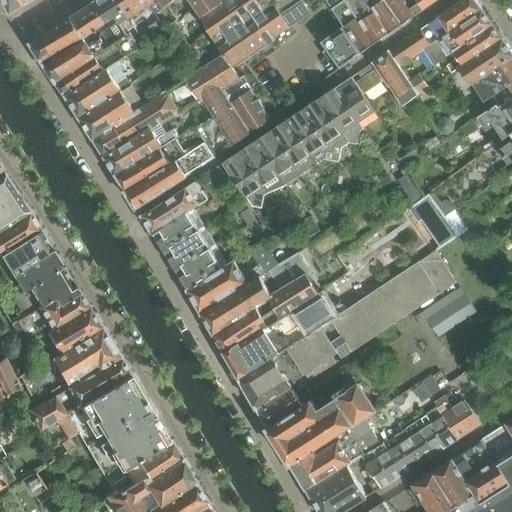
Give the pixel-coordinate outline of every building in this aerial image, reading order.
[(5,0),(12,13),(32,0),(5,0)] [(135,36),(140,33),(135,26),(134,26),(116,0),(98,0),(93,4),(106,23),(113,19),(121,25),(126,22),(135,36)] [(138,0),(116,0),(134,26),(135,26),(145,19),(156,35),(161,32),(138,0)] [(159,0),(138,0),(161,32),(166,28),(156,14),(165,8),(159,0)] [(189,0),(202,17),(225,3),(222,0),(189,0)] [(224,55),(233,67),(287,30),(312,13),(308,7),(317,0),(228,0),(225,3),(202,17),(201,18),(224,55)] [(325,0),(332,10),(339,5),(344,0),(359,23),(373,13),(371,9),(384,0),(325,0)] [(352,20),(344,27),(362,53),(375,44),(359,23),(344,0),(339,5),(344,14),(345,13),(347,17),(349,16),(352,20)] [(385,0),(384,0),(371,9),(373,13),(389,34),(403,25),(385,0)] [(385,0),(403,25),(416,16),(408,5),(404,0),(385,0)] [(414,0),(408,5),(416,16),(417,15),(438,0),(414,0)] [(475,0),(463,0),(442,15),(452,31),(483,10),(475,0)] [(51,32),(32,44),(43,59),(45,63),(106,23),(93,4),(51,32)] [(431,46),(425,50),(434,65),(450,55),(493,24),(483,10),(452,31),(431,45),(431,46)] [(373,13),(359,23),(375,44),(389,34),(373,13)] [(442,15),(421,29),(431,45),(452,31),(442,15)] [(175,22),(169,26),(184,49),(185,49),(190,46),(175,22)] [(106,23),(45,63),(57,82),(107,48),(101,39),(95,43),(92,40),(102,33),(103,35),(110,30),(106,23)] [(459,59),(448,66),(452,73),(459,68),(460,68),(463,66),(462,65),(503,38),(493,24),(450,55),(451,57),(456,54),(459,59)] [(362,52),(344,27),(322,42),(341,68),(341,69),(357,57),(357,56),(362,52)] [(421,29),(400,44),(410,60),(425,50),(431,46),(431,45),(421,29)] [(107,48),(57,82),(67,96),(109,69),(109,68),(105,70),(101,64),(119,51),(124,58),(140,48),(130,33),(107,48)] [(511,51),(503,38),(462,65),(463,66),(460,68),(471,85),(511,57),(511,51)] [(400,44),(390,51),(400,66),(410,60),(400,44)] [(190,46),(185,49),(199,70),(204,67),(190,46)] [(397,97),(403,106),(419,95),(410,82),(400,66),(390,51),(374,62),(378,68),(386,80),(390,86),(391,85),(397,97)] [(200,101),(202,103),(204,101),(224,89),(223,88),(239,77),(233,67),(224,55),(204,67),(199,70),(186,78),(200,101)] [(511,57),(471,85),(471,86),(473,84),(490,110),(498,106),(499,108),(511,99),(511,57)] [(374,62),(358,73),(362,79),(378,68),(374,62)] [(128,85),(131,83),(118,63),(110,69),(109,69),(67,96),(81,117),(80,117),(122,89),(123,91),(128,87),(128,85)] [(353,77),(336,88),(359,122),(376,111),(365,95),(386,80),(378,68),(362,79),(356,82),(353,77)] [(239,77),(223,88),(224,89),(251,133),(271,119),(252,89),(253,88),(246,75),(240,78),(239,77)] [(420,75),(410,82),(419,95),(430,88),(420,75)] [(145,106),(94,138),(106,157),(171,116),(172,119),(175,117),(200,101),(186,78),(161,94),(162,95),(145,106)] [(128,85),(128,87),(123,91),(122,89),(80,117),(94,138),(145,106),(131,83),(128,85)] [(364,129),(359,122),(336,88),(320,99),(350,143),(357,145),(360,132),(364,129)] [(224,89),(204,101),(214,116),(233,146),(251,133),(224,89)] [(320,99),(304,110),(339,162),(342,148),(350,143),(320,99)] [(478,118),(484,126),(492,121),(504,139),(511,134),(511,99),(499,108),(498,106),(490,110),(478,118)] [(304,110),(288,120),(318,165),(325,160),(339,163),(339,162),(304,110)] [(162,125),(172,119),(171,116),(106,157),(117,174),(178,136),(174,129),(167,133),(162,125)] [(214,116),(196,128),(204,141),(215,158),(233,146),(214,116)] [(439,122),(438,128),(442,134),(448,135),(453,131),(454,125),(451,120),(445,119),(439,122)] [(288,120),(272,131),(302,176),(318,165),(288,120)] [(474,121),(461,129),(467,137),(479,129),(474,121)] [(272,131),(256,142),(279,176),(287,186),(302,176),(272,131)] [(177,139),(179,137),(178,136),(117,174),(127,190),(186,153),(177,139)] [(204,142),(205,142),(192,150),(202,166),(215,158),(204,141),(204,142)] [(256,142),(241,152),(263,186),(279,176),(256,142)] [(511,142),(499,150),(509,165),(511,162),(511,142)] [(127,190),(127,191),(138,207),(187,176),(202,166),(192,150),(186,154),(186,153),(127,190)] [(241,152),(224,163),(254,208),(262,210),(264,197),(269,194),(263,186),(241,152)] [(220,166),(204,176),(208,182),(224,172),(220,166)] [(0,200),(16,191),(4,173),(0,175),(0,200)] [(408,175),(398,180),(402,187),(412,182),(408,175)] [(143,216),(154,233),(193,209),(208,200),(196,181),(143,216)] [(412,182),(402,187),(406,193),(415,187),(412,182)] [(415,187),(406,193),(409,198),(419,193),(415,187)] [(0,228),(29,211),(16,191),(0,200),(0,228)] [(422,199),(419,193),(409,198),(413,205),(422,199)] [(429,196),(409,210),(419,223),(422,221),(440,245),(457,233),(429,196)] [(448,200),(438,207),(445,217),(454,211),(455,210),(448,200)] [(154,233),(154,234),(161,245),(166,253),(205,228),(193,209),(154,233)] [(249,209),(241,214),(249,226),(257,221),(249,209)] [(0,255),(41,230),(29,211),(0,228),(0,255)] [(467,230),(454,211),(445,217),(459,235),(467,230)] [(312,216),(295,226),(307,246),(323,236),(312,216)] [(257,221),(249,226),(257,238),(265,232),(257,221)] [(205,228),(166,253),(177,271),(217,246),(205,228)] [(41,230),(0,255),(12,275),(53,249),(52,249),(41,230)] [(468,233),(461,238),(465,243),(472,239),(468,233)] [(503,233),(492,240),(498,248),(508,241),(503,233)] [(217,246),(177,271),(181,278),(188,290),(189,289),(189,290),(236,262),(235,260),(228,265),(217,246)] [(53,249),(12,275),(22,292),(62,266),(63,266),(53,249)] [(409,314),(457,282),(437,251),(336,317),(241,378),(258,408),(295,384),(298,380),(306,374),(309,378),(308,379),(309,380),(323,371),(324,371),(327,370),(326,369),(340,360),(340,361),(343,359),(343,358),(344,357),(345,358),(348,357),(347,355),(364,343),(395,323),(397,324),(398,322),(402,319),(402,318),(408,313),(409,314)] [(236,262),(189,290),(202,312),(267,271),(277,265),(278,264),(272,255),(244,275),(236,262)] [(267,271),(202,312),(213,330),(279,289),(288,283),(277,265),(267,271)] [(22,292),(0,305),(0,306),(14,330),(20,326),(17,319),(55,297),(58,303),(77,290),(71,280),(71,281),(62,266),(22,292)] [(318,291),(319,291),(307,273),(289,284),(288,284),(288,283),(279,289),(213,330),(224,350),(267,323),(268,324),(318,292),(318,291)] [(460,288),(417,316),(424,327),(431,322),(439,336),(476,312),(460,288)] [(20,326),(29,343),(88,308),(77,290),(58,303),(55,297),(17,319),(20,326)] [(318,291),(318,292),(268,324),(267,323),(224,350),(235,368),(241,378),(336,317),(319,291),(318,291)] [(46,352),(38,357),(43,364),(51,360),(60,354),(58,351),(101,328),(88,308),(29,343),(33,349),(42,344),(46,352)] [(115,352),(116,351),(101,328),(58,351),(60,354),(51,360),(66,384),(95,365),(98,370),(119,358),(118,356),(117,353),(116,352),(115,352)] [(4,357),(0,360),(0,397),(19,387),(15,379),(4,357)] [(31,410),(30,411),(40,428),(41,429),(54,421),(55,422),(58,424),(59,424),(67,437),(77,431),(67,414),(103,390),(104,391),(130,375),(120,357),(119,358),(98,370),(68,388),(54,397),(31,410)] [(33,369),(19,377),(34,402),(46,395),(33,369)] [(436,383),(439,388),(440,390),(442,389),(442,388),(449,384),(450,384),(443,373),(434,379),(435,381),(435,382),(436,383)] [(103,390),(67,414),(77,431),(100,471),(107,481),(169,441),(130,375),(104,391),(103,390)] [(377,411),(377,410),(359,383),(318,410),(313,401),(315,399),(314,399),(270,427),(293,464),(353,425),(354,425),(365,418),(377,411)] [(424,383),(414,389),(422,402),(432,395),(424,383)] [(314,396),(310,390),(299,397),(294,389),(260,411),(270,427),(314,399),(314,396)] [(453,407),(469,432),(482,423),(465,400),(459,404),(452,391),(445,395),(453,407)] [(440,399),(435,402),(438,407),(437,407),(458,439),(469,432),(453,407),(447,410),(440,399)] [(27,405),(17,411),(21,418),(22,417),(32,433),(40,428),(30,411),(27,405)] [(437,407),(427,415),(447,446),(458,439),(437,407)] [(427,415),(416,421),(436,453),(447,446),(427,415)] [(345,448),(373,431),(365,418),(354,425),(353,425),(293,464),(307,488),(352,460),(345,448)] [(511,511),(511,420),(505,425),(511,436),(511,458),(499,467),(510,484),(473,507),(476,511),(511,511)] [(406,429),(407,430),(406,430),(425,460),(436,453),(416,421),(406,429)] [(496,461),(499,467),(511,458),(511,436),(505,425),(483,439),(497,461),(496,461)] [(406,430),(396,437),(399,443),(414,467),(425,460),(406,430)] [(68,439),(61,443),(66,452),(74,447),(68,439)] [(483,439),(414,483),(432,511),(476,511),(473,507),(510,484),(499,467),(496,461),(497,461),(483,439)] [(391,440),(385,444),(388,450),(404,473),(414,467),(399,443),(395,445),(391,440)] [(140,511),(192,481),(193,480),(181,459),(169,441),(107,481),(114,492),(101,501),(108,511),(140,511)] [(380,446),(374,450),(392,480),(404,473),(388,450),(384,453),(380,446)] [(374,450),(363,456),(382,487),(392,480),(374,450)] [(342,511),(367,496),(382,487),(363,456),(353,462),(352,460),(307,488),(316,503),(317,503),(319,507),(318,507),(321,511),(342,511)] [(6,483),(14,479),(4,461),(2,462),(0,459),(0,488),(7,484),(6,483)] [(195,511),(207,505),(193,481),(192,481),(140,511),(195,511)] [(391,511),(385,501),(371,510),(368,511),(391,511)]
